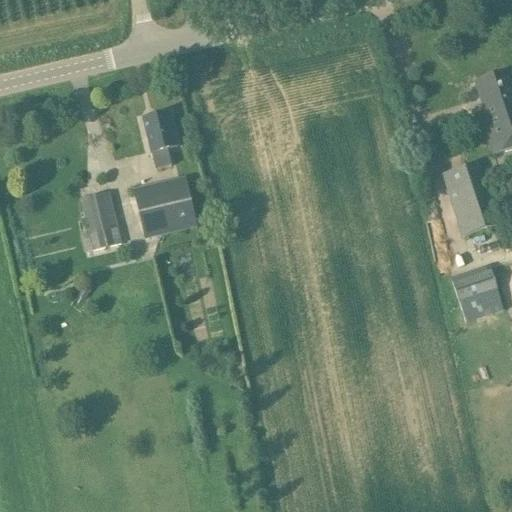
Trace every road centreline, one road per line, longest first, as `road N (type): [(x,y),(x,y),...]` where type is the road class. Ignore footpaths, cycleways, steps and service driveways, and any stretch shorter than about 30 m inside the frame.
road 1 (unclassified): [(150,50),(363,0)]
road 2 (unclassified): [(0,85),(150,50)]
